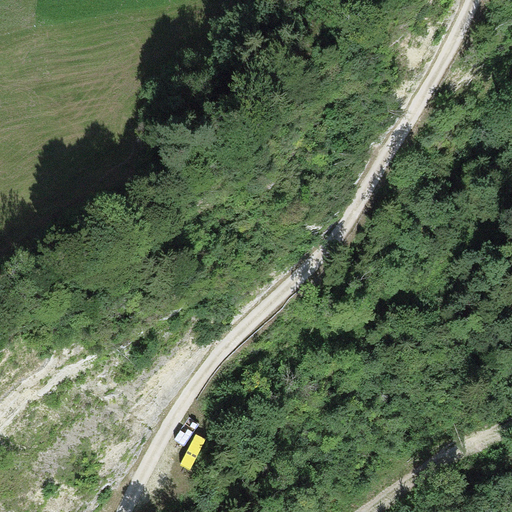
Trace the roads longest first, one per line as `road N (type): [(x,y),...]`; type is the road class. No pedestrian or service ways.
road 1 (track): [(470,0),(335,239),(212,361),(126,511)]
road 2 (track): [(367,511),(452,456),(511,433)]
